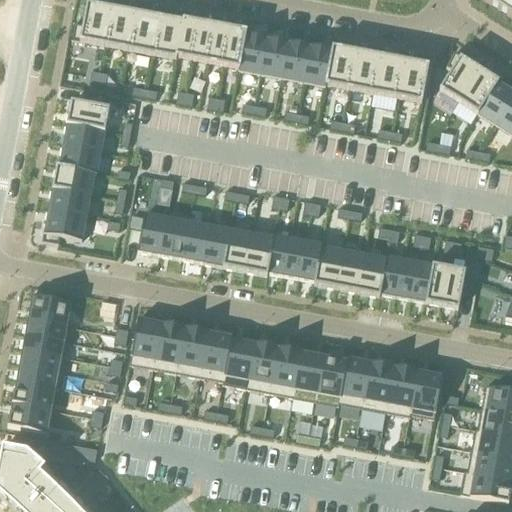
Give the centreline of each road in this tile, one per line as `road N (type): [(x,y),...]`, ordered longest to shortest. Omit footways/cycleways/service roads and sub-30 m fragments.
road 1 (residential): [(511,360),(0,258)]
road 2 (residential): [(266,0),(414,26),(448,19)]
road 3 (residential): [(33,0),(0,166)]
